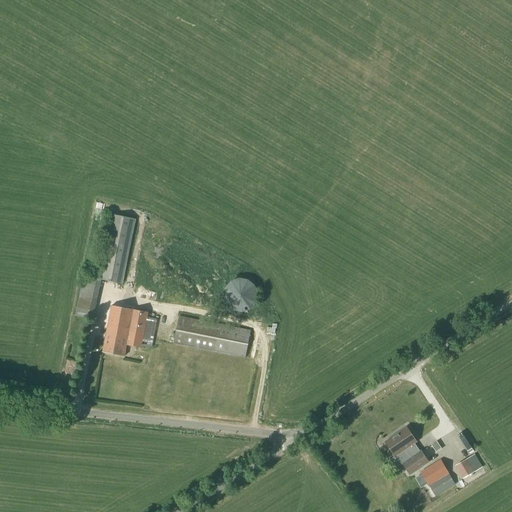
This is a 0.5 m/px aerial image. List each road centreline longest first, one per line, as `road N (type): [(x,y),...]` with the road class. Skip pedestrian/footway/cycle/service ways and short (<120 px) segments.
road 1 (unclassified): [(292,440),(0,404)]
road 2 (unclassified): [(292,440),(511,301)]
road 3 (unclassified): [(292,440),(180,511)]
